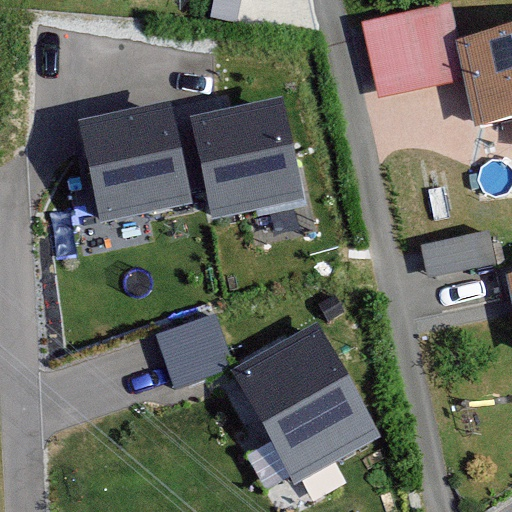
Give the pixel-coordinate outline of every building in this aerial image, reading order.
[(451,12),(371,29),(385,96),(465,78),(459,47),(451,12)] [(511,35),(459,47),(465,78),(476,126),(511,117),(511,35)] [(173,110),(85,127),(104,226),(191,209),(188,194),(207,190),(201,157),(183,161),(177,133),(173,110)] [(283,113),(177,133),(183,161),(201,157),(207,190),(214,223),(302,206),(283,113)] [(215,322),(160,342),(177,390),(233,370),(215,322)] [(378,441),(319,332),(235,378),(294,487),(378,441)]
